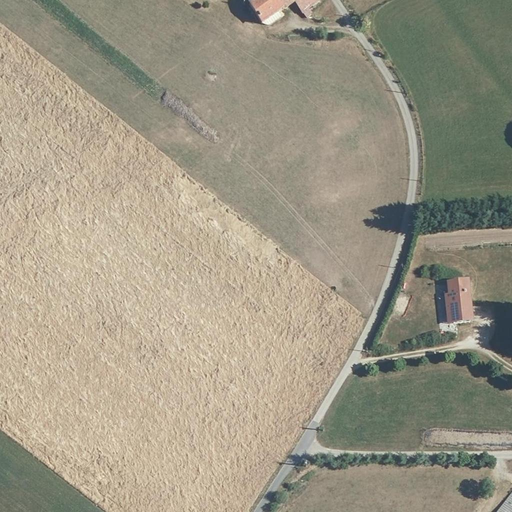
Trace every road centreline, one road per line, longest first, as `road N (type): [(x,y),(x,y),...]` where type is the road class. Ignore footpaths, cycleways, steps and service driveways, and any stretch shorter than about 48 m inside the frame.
road 1 (unclassified): [(259,511),(376,314),(410,205),(410,125),(389,77),(337,0)]
road 2 (track): [(301,448),(511,454)]
road 3 (track): [(349,366),(471,343),(511,366)]
